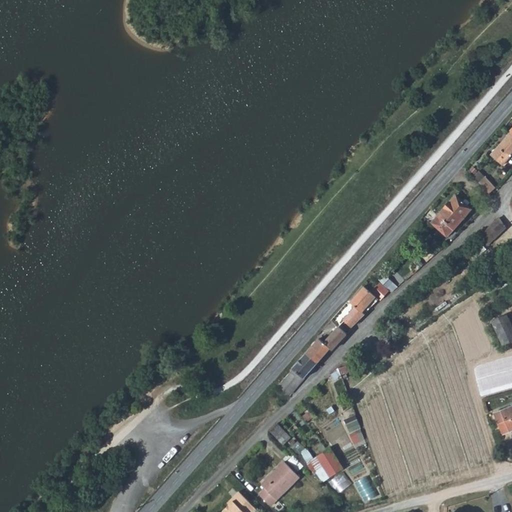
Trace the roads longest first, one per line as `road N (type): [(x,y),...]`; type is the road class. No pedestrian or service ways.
road 1 (secondary): [(511,100),(147,511)]
road 2 (unclassified): [(477,223),(379,310),(181,511)]
road 3 (unclassified): [(378,511),(511,476)]
